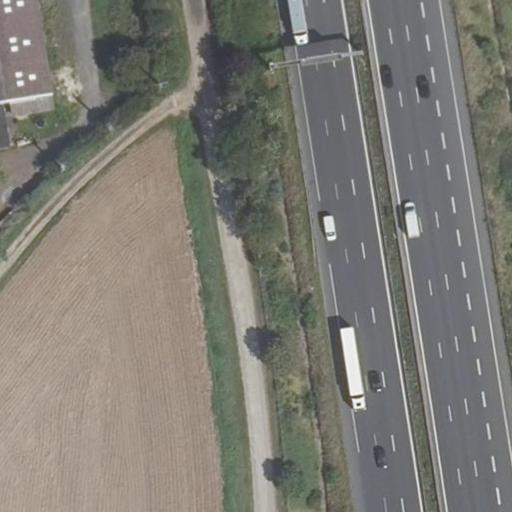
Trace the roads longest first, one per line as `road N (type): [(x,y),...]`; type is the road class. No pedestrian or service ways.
road 1 (trunk): [(482,511),(400,0)]
road 2 (trunk): [(313,0),(393,511)]
road 3 (track): [(198,82),(105,156),(0,270)]
